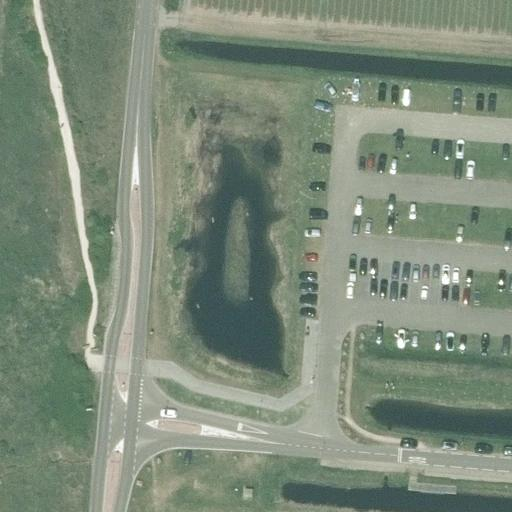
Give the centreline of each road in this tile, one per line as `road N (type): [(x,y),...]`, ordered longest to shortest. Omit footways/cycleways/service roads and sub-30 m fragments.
road 1 (tertiary): [(135,149),(120,203),(120,308),(103,416)]
road 2 (tertiary): [(131,407),(146,214),(135,149)]
road 3 (unclassified): [(511,465),(256,438)]
road 4 (tertiary): [(135,149),(149,0)]
road 5 (unclassified): [(256,438),(202,417),(131,407)]
road 6 (unclassified): [(128,435),(256,438)]
